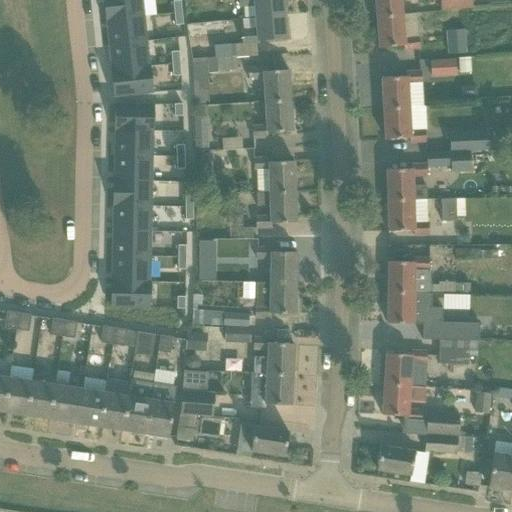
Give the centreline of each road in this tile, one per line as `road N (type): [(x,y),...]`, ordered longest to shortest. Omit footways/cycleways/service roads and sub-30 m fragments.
road 1 (residential): [(322,495),(338,372),(338,84),(330,0)]
road 2 (residential): [(1,291),(52,295),(72,289),(84,269),(72,0)]
road 3 (residential): [(322,495),(0,446)]
